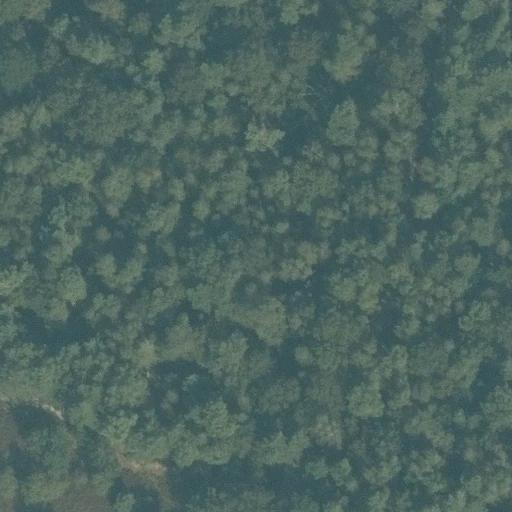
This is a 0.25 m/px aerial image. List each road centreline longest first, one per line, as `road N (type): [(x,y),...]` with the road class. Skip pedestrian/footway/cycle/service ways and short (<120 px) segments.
road 1 (track): [(308,452),(442,32),(460,0)]
road 2 (track): [(511,455),(308,452),(270,511)]
